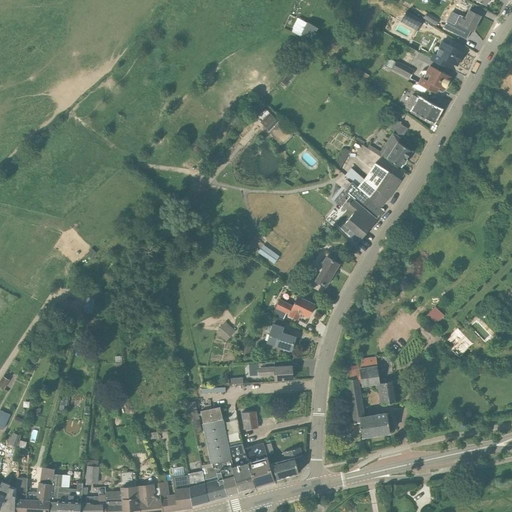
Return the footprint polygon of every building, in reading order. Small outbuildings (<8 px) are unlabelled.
[(473,31),(481,16),(469,11),(466,18),(463,16),(459,24),(473,31)] [(420,28),(424,21),(407,12),(403,18),(420,28)] [(436,27),(439,21),(427,13),(423,19),(436,27)] [(293,29),(301,33),(304,28),(296,23),(293,29)] [(304,28),(301,33),(311,39),(317,28),(307,23),(304,28)] [(457,66),(464,53),(443,42),(436,54),(435,53),(431,59),(449,69),(453,63),(457,66)] [(396,63),(387,57),(383,64),(393,69),(392,70),(409,79),(414,71),(397,61),(396,63)] [(451,77),(430,66),(427,72),(425,71),(419,83),(437,93),(440,87),(445,90),(451,77)] [(285,75),(281,73),(275,83),(279,85),(285,75)] [(434,122),(441,110),(419,98),(412,95),(406,107),(412,111),(434,122)] [(264,120),(270,113),(266,109),(259,116),(264,120)] [(268,129),(277,120),(270,113),(264,120),(261,123),(268,129)] [(388,128),(394,131),(400,123),(395,119),(388,128)] [(400,123),(393,132),(401,138),(408,129),(400,123)] [(402,167),(412,151),(399,142),(401,139),(393,133),(380,152),(402,167)] [(345,148),(335,167),(340,171),(350,151),(345,148)] [(358,187),(381,208),(389,198),(401,180),(380,166),(382,164),(377,161),(364,180),(358,187)] [(384,211),(381,208),(358,187),(352,182),(348,179),(340,188),(344,191),(344,192),(325,210),(336,221),(348,233),(358,243),(362,238),(384,211)] [(274,264),(279,257),(265,247),(260,254),(274,264)] [(326,286),(339,264),(327,257),(321,266),(324,268),(316,280),(322,284),(326,286)] [(309,317),(315,304),(299,296),(293,307),(280,301),(273,314),(284,319),(287,313),(290,314),(290,315),(298,319),(301,313),(309,317)] [(226,342),(236,331),(225,322),(216,332),(226,342)] [(284,327),(274,324),(273,327),(269,326),(267,332),(271,333),(267,343),(291,351),(296,337),(282,333),(284,327)] [(250,356),(253,347),(243,345),(241,354),(250,356)] [(357,370),(359,379),(361,379),(362,387),(375,385),(376,388),(378,388),(381,404),(399,402),(396,379),(381,382),(380,381),(375,357),(356,360),(357,370)] [(268,368),(268,362),(247,364),(247,370),(254,370),(255,376),(276,374),(276,380),(293,379),(292,366),(268,368)] [(390,432),(389,420),(387,412),(364,415),(359,379),(357,370),(346,372),(355,423),(360,422),(363,437),(390,432)] [(0,387),(4,390),(10,381),(3,376),(0,381),(0,387)] [(110,411),(119,410),(117,401),(109,402),(110,411)] [(201,431),(197,410),(195,401),(186,403),(188,412),(189,417),(191,417),(195,433),(201,431)] [(243,444),(229,447),(220,407),(201,411),(212,462),(213,468),(217,468),(218,474),(222,473),(224,479),(228,494),(256,486),(244,449),(243,444)] [(246,430),(258,428),(256,411),(242,413),(246,430)] [(0,422),(0,427),(3,429),(10,415),(5,412),(0,422)] [(20,424),(22,419),(16,416),(14,421),(20,424)] [(149,440),(159,438),(158,432),(148,433),(149,440)] [(16,447),(21,436),(14,433),(9,444),(16,447)] [(263,443),(244,449),(256,486),(275,481),(263,443)] [(277,479),(299,473),(295,460),(303,458),(300,447),(284,452),(286,460),(273,463),(277,479)] [(183,458),(188,475),(193,505),(208,501),(203,475),(203,471),(199,472),(195,455),(183,458)] [(98,481),(99,466),(100,460),(88,459),(87,480),(98,481)] [(224,479),(222,473),(218,474),(217,468),(213,468),(212,462),(202,465),(203,471),(203,475),(208,501),(221,497),(220,494),(223,493),(224,495),(228,494),(224,479)] [(25,500),(24,511),(48,511),(53,474),(54,469),(42,467),(40,483),(39,483),(37,498),(26,498),(26,500),(25,500)] [(55,469),(54,469),(53,474),(48,511),(81,511),(82,503),(83,494),(84,488),(84,484),(77,483),(77,489),(61,488),(62,474),(55,474),(55,469)] [(160,492),(161,492),(164,511),(193,507),(193,505),(188,475),(173,477),(175,494),(170,495),(167,481),(159,483),(159,488),(160,492)] [(16,488),(15,511),(24,511),(25,500),(26,500),(26,498),(27,492),(27,478),(17,477),(17,488),(16,488)] [(0,486),(0,508),(2,509),(8,494),(10,487),(11,484),(2,481),(0,486)] [(160,492),(159,488),(154,488),(154,484),(137,485),(138,506),(141,505),(141,511),(156,511),(163,511),(161,492),(160,492)] [(141,511),(141,505),(138,506),(137,485),(123,487),(123,511),(141,511)] [(2,509),(13,511),(15,511),(16,488),(10,487),(8,494),(2,509)] [(106,511),(123,511),(123,487),(120,487),(120,492),(106,493),(106,496),(106,500),(106,511)] [(106,511),(106,500),(106,496),(87,497),(88,503),(82,503),(81,511),(106,511)]
